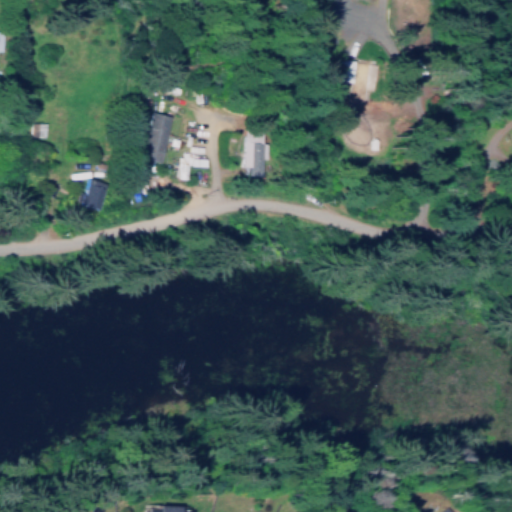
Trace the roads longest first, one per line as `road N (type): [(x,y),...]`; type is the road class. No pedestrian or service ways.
road 1 (residential): [(511,210),(382,225),(250,204),(0,241)]
road 2 (residential): [(389,0),(422,107),(405,152),(352,220)]
